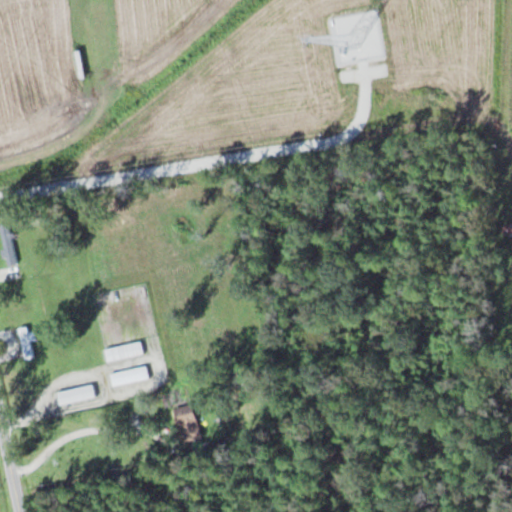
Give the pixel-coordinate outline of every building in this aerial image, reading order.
[(86,0),(93,24),(108,19),(102,0),(86,0)] [(120,75),(111,36),(100,38),(109,77),(120,75)] [(14,261),(11,226),(4,227),(7,262),(14,261)] [(33,339),(31,325),(20,327),(25,358),(33,357),(31,339),(33,339)] [(105,349),(108,362),(144,353),(141,340),(105,349)] [(150,378),(147,365),(110,372),(113,386),(150,378)] [(96,397),(93,383),(58,391),(60,404),(96,397)] [(175,408),(184,442),(203,437),(194,403),(175,408)]
